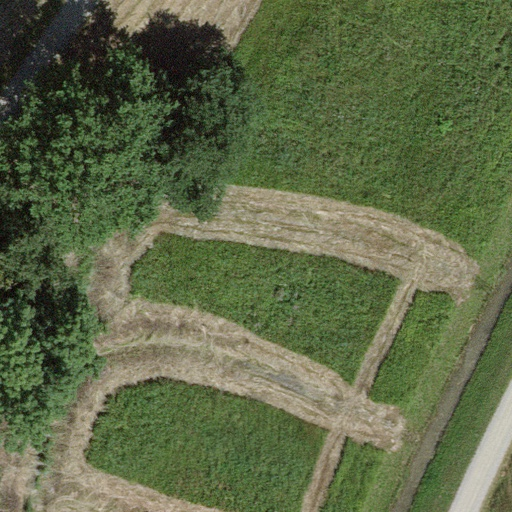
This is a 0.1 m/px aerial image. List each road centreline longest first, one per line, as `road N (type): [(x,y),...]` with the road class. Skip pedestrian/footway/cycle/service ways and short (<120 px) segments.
road 1 (track): [(0,157),(102,0)]
road 2 (track): [(511,383),(447,511)]
